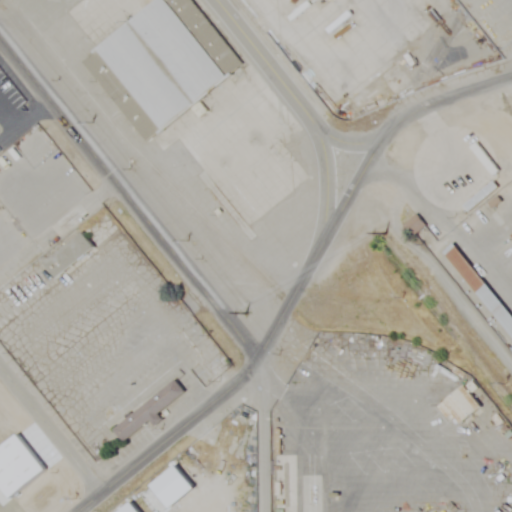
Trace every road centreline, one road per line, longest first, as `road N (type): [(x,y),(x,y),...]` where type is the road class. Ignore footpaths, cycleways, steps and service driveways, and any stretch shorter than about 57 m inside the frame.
road 1 (residential): [(76,511),(246,373),(382,139)]
road 2 (residential): [(257,358),(0,39)]
road 3 (residential): [(318,251),(326,185),(318,136),(213,0)]
road 4 (residential): [(314,127),(338,143),(367,144),(416,111),(511,79)]
road 5 (residential): [(0,370),(99,494)]
road 6 (residential): [(257,358),(259,511)]
